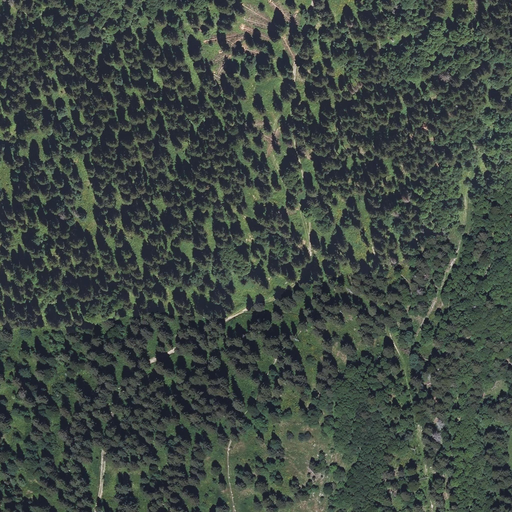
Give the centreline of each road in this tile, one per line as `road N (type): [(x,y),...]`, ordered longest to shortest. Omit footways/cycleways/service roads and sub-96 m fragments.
road 1 (track): [(432,511),(405,365),(464,243),(472,169)]
road 2 (track): [(96,511),(113,407),(137,369),(238,315),(308,317)]
road 3 (track): [(232,511),(230,438),(276,355),(308,317)]
road 4 (track): [(310,227),(274,156),(293,85)]
